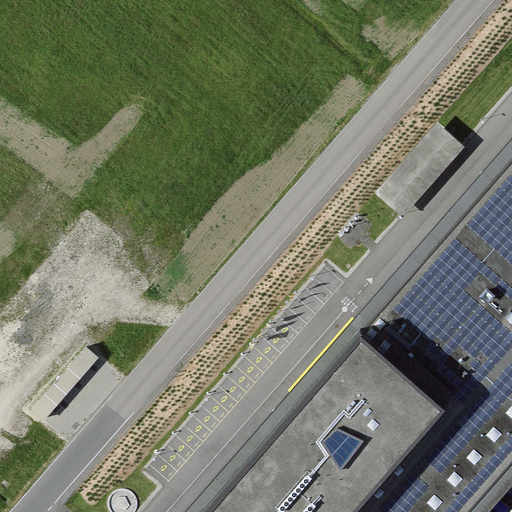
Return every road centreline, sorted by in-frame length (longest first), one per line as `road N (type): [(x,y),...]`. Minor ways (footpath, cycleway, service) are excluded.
road 1 (unclassified): [(29,511),(475,0)]
road 2 (unknown): [(148,511),(511,104)]
